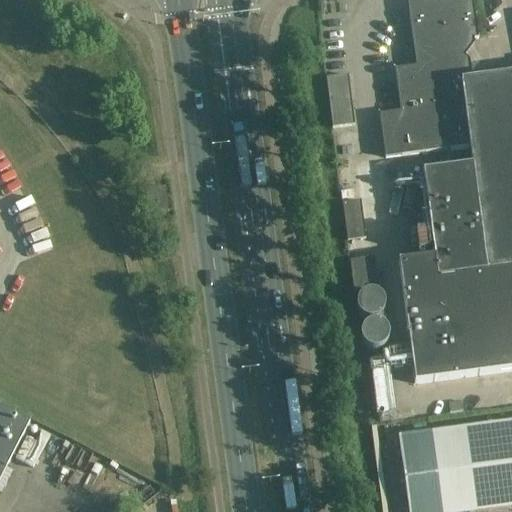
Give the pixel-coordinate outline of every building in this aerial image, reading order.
[(400,114),(379,117),(385,160),(447,153),(449,172),(422,175),(434,260),(398,265),(414,387),(511,373),(511,77),(462,84),(459,60),(463,60),(474,46),(473,42),(478,41),(473,2),(468,3),(467,0),(453,0),(412,5),(413,10),(408,11),(415,66),(420,65),(421,69),(395,72),(400,114)] [(327,82),(333,131),(355,128),(349,79),(327,82)] [(145,193),(148,217),(169,215),(165,190),(145,193)] [(343,207),(347,244),(365,242),(360,205),(343,207)] [(164,235),(165,243),(173,242),(172,235),(164,235)] [(350,262),(354,293),(378,290),(374,259),(350,262)] [(394,350),(396,403),(410,403),(407,349),(394,350)] [(0,409),(0,481),(30,424),(0,409)] [(511,425),(432,436),(398,440),(408,511),(505,511),(511,511),(511,425)]
